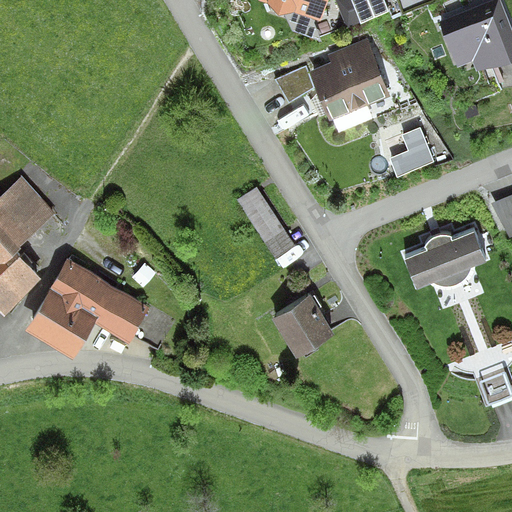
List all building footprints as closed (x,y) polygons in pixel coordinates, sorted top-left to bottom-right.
[(290,4),(314,12),(318,0),(267,0),(267,1),(270,8),(283,12),(289,9),(290,4)] [(355,0),(363,19),(391,8),(387,0),(355,0)] [(488,62),(511,52),(511,46),(494,2),(440,24),(451,51),(470,43),(479,66),(488,62)] [(311,72),(328,114),(330,113),(335,125),(341,128),(364,118),(367,113),(362,100),(384,92),(367,50),(355,55),(351,46),(329,55),(333,63),(311,72)] [(304,66),(273,78),(286,101),(312,86),(304,66)] [(0,305),(1,306),(34,274),(10,246),(50,212),(18,177),(0,193),(0,305)] [(290,244),(280,229),(253,187),(235,198),(272,255),(290,244)] [(511,232),(511,193),(496,200),(509,233),(511,232)] [(468,263),(483,258),(472,228),(449,237),(448,234),(449,233),(447,232),(440,231),(434,233),(428,236),(423,242),(422,243),(424,244),(425,246),(402,255),(414,285),(429,279),(435,282),(441,284),(447,284),(453,282),(459,279),(463,275),(466,269),(468,263)] [(127,338),(130,332),(142,312),(67,258),(30,320),(72,346),(90,315),(127,338)] [(296,352),(328,331),(305,294),(273,314),(296,352)] [(483,406),(488,404),(511,394),(511,383),(503,360),(470,374),(483,406)]
